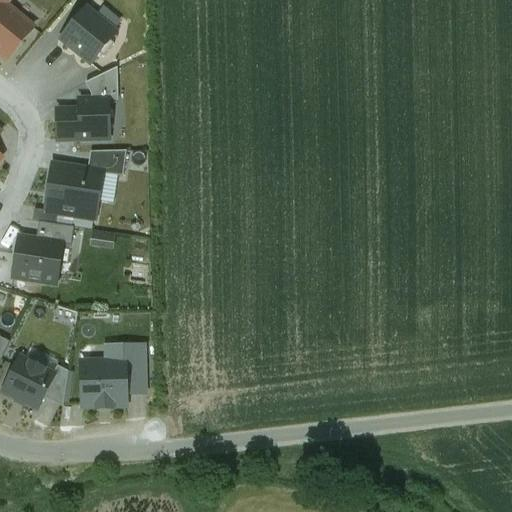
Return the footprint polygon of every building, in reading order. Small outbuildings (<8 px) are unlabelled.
[(0,0),(0,62),(5,66),(34,28),(0,0)] [(87,8),(58,42),(90,68),(118,34),(87,8)] [(55,128),(56,147),(111,146),(110,99),(77,100),(77,127),(55,128)] [(51,163),(44,212),(97,219),(104,171),(51,163)] [(17,236),(10,282),(58,289),(65,243),(17,236)] [(55,376),(20,357),(1,394),(36,412),(55,376)] [(77,362),(80,412),(127,410),(124,359),(77,362)]
